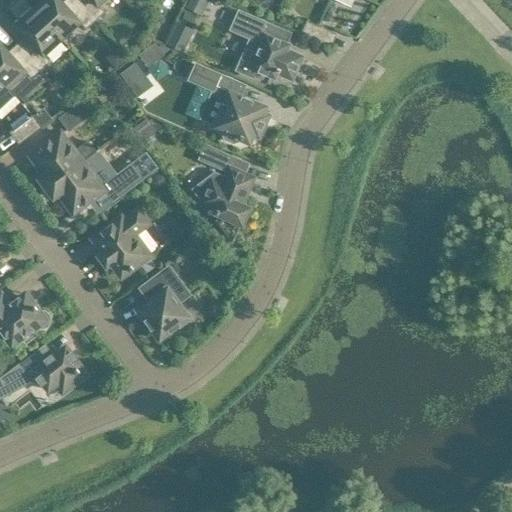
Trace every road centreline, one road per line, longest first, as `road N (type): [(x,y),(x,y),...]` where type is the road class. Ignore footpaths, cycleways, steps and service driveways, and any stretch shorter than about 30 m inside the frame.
road 1 (residential): [(156,391),(218,350),(269,279),(304,128),(402,0)]
road 2 (residential): [(156,391),(0,181)]
road 3 (residential): [(0,454),(156,391)]
